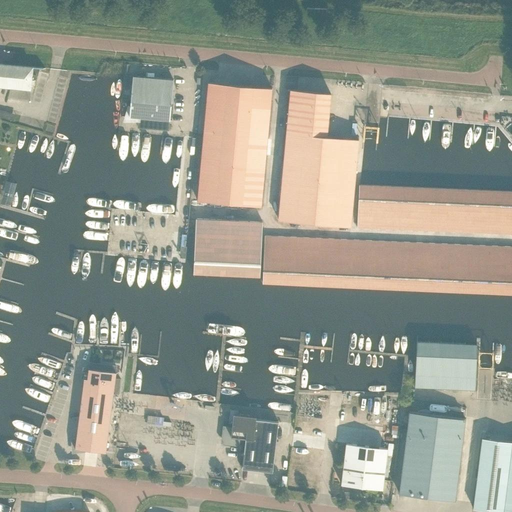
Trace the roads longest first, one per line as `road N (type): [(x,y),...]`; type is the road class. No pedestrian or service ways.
road 1 (unclassified): [(0,37),(493,84),(495,60)]
road 2 (unclassified): [(325,511),(127,485)]
road 3 (unclassified): [(127,485),(0,476)]
